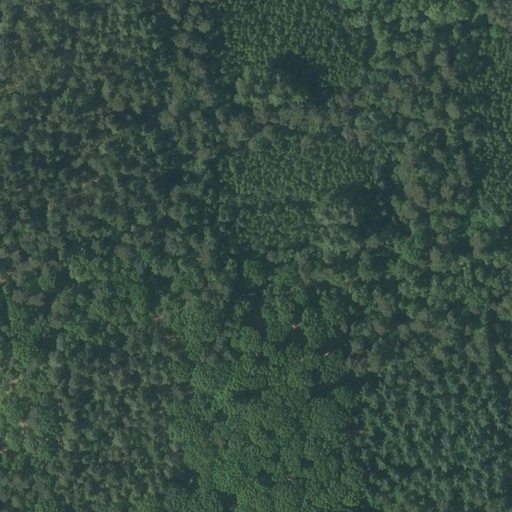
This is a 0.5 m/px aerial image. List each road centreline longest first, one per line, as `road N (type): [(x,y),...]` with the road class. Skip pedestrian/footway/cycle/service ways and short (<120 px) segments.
road 1 (track): [(68,511),(41,322),(199,298),(191,270),(178,263),(106,271),(0,262)]
road 2 (track): [(67,489),(511,488)]
road 3 (track): [(349,0),(370,41),(387,192),(424,264),(511,250)]
road 4 (track): [(482,255),(501,511)]
road 5 (track): [(424,264),(199,298)]
road 6 (track): [(368,35),(471,22),(511,34)]
